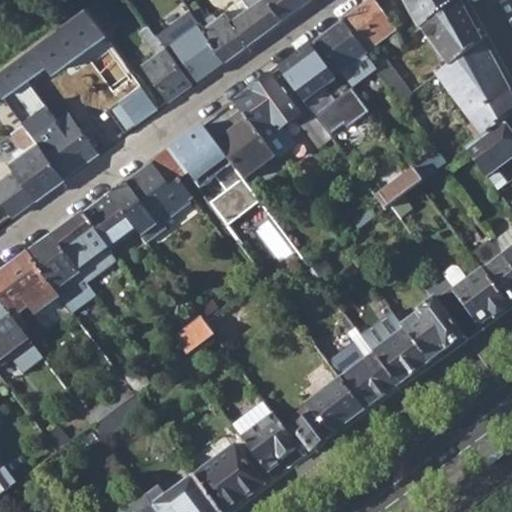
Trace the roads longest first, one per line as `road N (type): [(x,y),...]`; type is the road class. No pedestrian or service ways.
road 1 (residential): [(0,248),(332,0)]
road 2 (primary): [(464,432),(357,511)]
